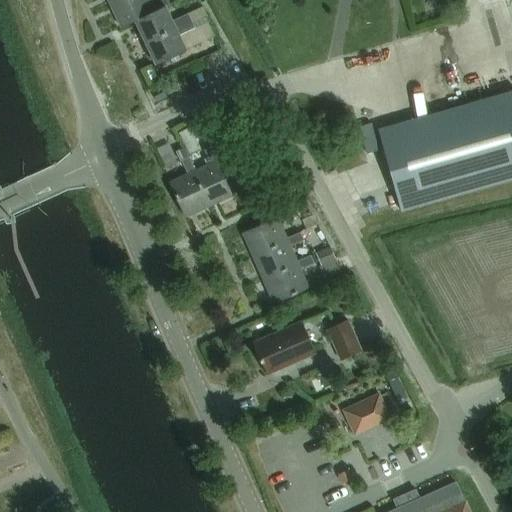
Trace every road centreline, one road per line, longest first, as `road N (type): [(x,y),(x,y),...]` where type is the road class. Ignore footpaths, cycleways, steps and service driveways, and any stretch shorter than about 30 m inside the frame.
road 1 (residential): [(105,158),(224,92),(250,91),(262,100),(466,450)]
road 2 (tertiary): [(253,511),(105,158)]
road 3 (tertiary): [(105,158),(55,0)]
road 4 (unclassified): [(70,511),(0,379)]
road 5 (residential): [(466,450),(333,511)]
